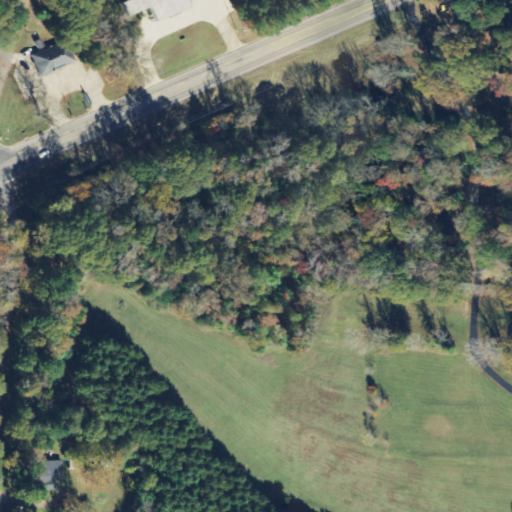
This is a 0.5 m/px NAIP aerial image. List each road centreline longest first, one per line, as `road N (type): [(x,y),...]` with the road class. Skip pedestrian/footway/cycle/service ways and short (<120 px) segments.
road 1 (tertiary): [(0,161),(373,0)]
road 2 (residential): [(0,500),(12,207),(3,160)]
road 3 (residential): [(9,0),(3,160)]
